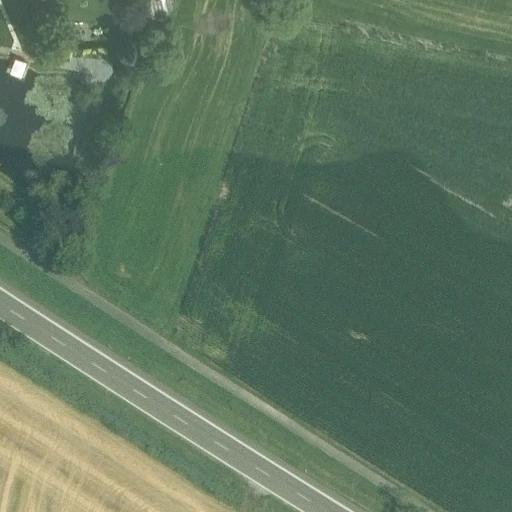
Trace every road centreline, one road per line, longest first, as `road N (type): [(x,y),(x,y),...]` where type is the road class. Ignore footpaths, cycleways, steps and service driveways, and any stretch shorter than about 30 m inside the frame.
road 1 (unclassified): [(0,239),(423,511)]
road 2 (secondary): [(323,511),(0,306)]
